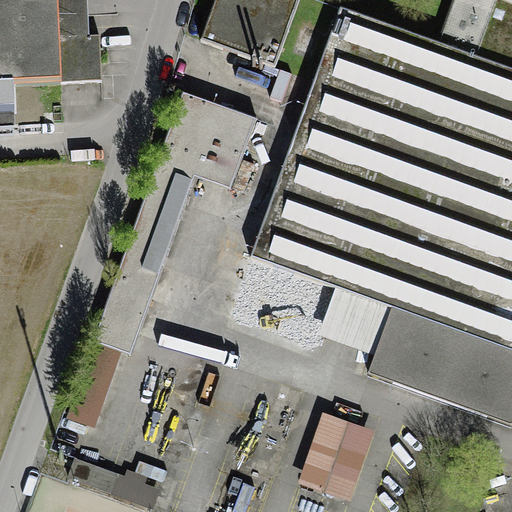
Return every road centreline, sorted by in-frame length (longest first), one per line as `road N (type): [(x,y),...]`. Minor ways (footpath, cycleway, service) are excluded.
road 1 (residential): [(0,511),(137,128)]
road 2 (residential): [(137,128),(0,135)]
road 3 (residential): [(174,0),(137,128)]
